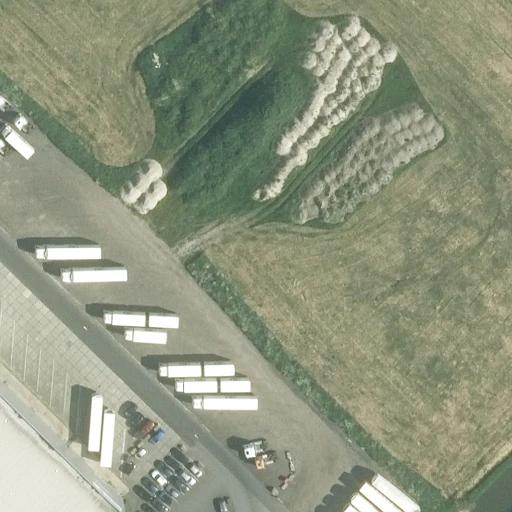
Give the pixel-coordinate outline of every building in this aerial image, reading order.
[(36,364),(34,311),(9,312),(11,366),(25,366),(25,364),(36,364)] [(51,350),(49,365),(60,366),(62,352),(51,350)] [(92,437),(94,382),(80,381),(81,370),(61,369),(59,424),(75,425),(74,437),(92,437)] [(0,511),(110,511),(123,499),(0,379),(0,511)] [(141,446),(155,460),(178,436),(118,379),(103,395),(117,409),(112,415),(143,444),(141,446)]
